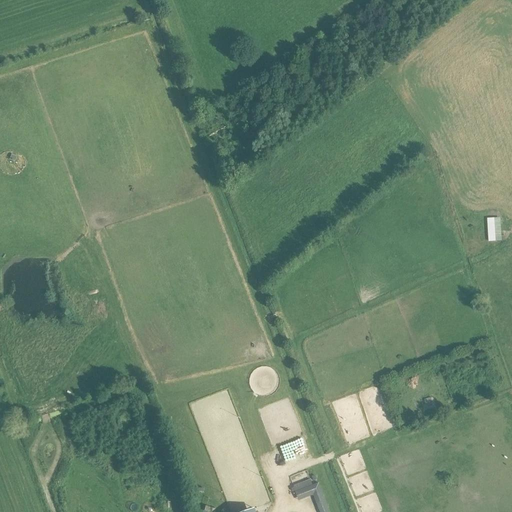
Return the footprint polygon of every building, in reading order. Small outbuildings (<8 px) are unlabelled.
[(501,218),(487,219),(489,242),(502,241),(501,218)] [(417,409),(426,408),(425,399),(416,400),(417,409)] [(302,437),(294,441),(299,450),(306,447),(302,437)] [(290,474),(292,480),(307,474),(305,469),(290,474)] [(296,492),(299,500),(314,495),(320,511),(330,511),(320,483),(296,492)]
